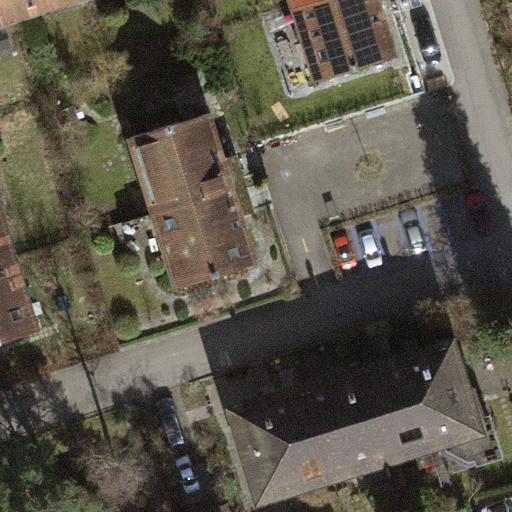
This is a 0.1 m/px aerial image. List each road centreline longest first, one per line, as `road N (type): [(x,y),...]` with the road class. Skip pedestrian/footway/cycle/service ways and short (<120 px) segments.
road 1 (residential): [(0,435),(118,382),(511,268)]
road 2 (residential): [(459,0),(511,176)]
